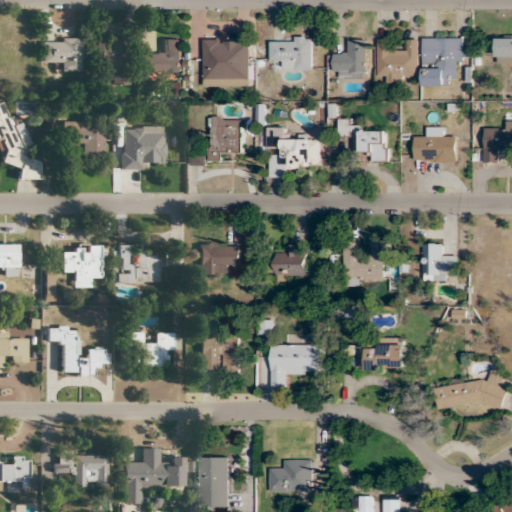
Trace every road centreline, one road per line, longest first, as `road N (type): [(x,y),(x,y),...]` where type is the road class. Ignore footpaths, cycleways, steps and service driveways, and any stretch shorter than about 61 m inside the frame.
road 1 (residential): [(511,203),(0,203)]
road 2 (residential): [(453,476),(387,422),(348,412),(0,412)]
